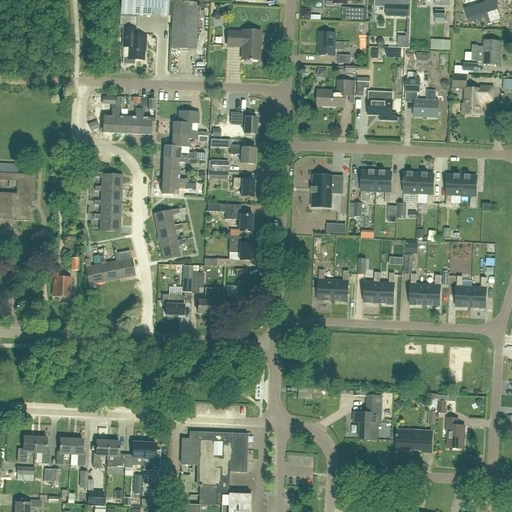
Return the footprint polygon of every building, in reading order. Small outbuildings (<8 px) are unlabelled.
[(167,16),(168,0),(120,0),(120,15),(167,17),(167,16)] [(374,0),(374,5),(386,6),(386,17),(408,18),(408,6),(400,6),(399,0),(374,0)] [(477,0),(468,0),(463,2),(465,10),(468,22),(487,16),(487,21),(496,21),(497,0),(487,0),(488,2),(479,5),(477,0)] [(196,50),(198,3),(174,2),(172,2),(171,49),(196,50)] [(365,22),(365,9),(350,9),(349,22),(365,22)] [(301,19),(309,19),(310,11),(302,11),(301,19)] [(444,19),(445,11),(434,11),(434,19),(444,19)] [(215,13),(212,19),(218,21),(221,15),(215,13)] [(145,46),(145,37),(135,37),(135,28),(123,28),(122,48),(128,48),(128,58),(122,57),(122,65),(134,65),(134,60),(143,61),(144,45),(145,46)] [(259,61),(260,32),(242,31),(242,33),(227,33),(227,47),(242,47),(241,60),(259,61)] [(343,51),(343,44),(335,44),(335,34),(319,33),(318,56),(334,57),(335,51),(343,51)] [(409,35),(396,35),(397,48),(409,48),(409,35)] [(430,39),(430,50),(450,50),(450,39),(430,39)] [(479,46),(473,45),(472,61),(477,61),(477,62),(483,63),(483,65),(499,66),(500,42),(484,41),(484,47),(478,47),(479,46)] [(427,62),(429,60),(429,54),(416,53),(416,59),(418,62),(427,62)] [(350,64),(350,56),(338,56),(338,64),(350,64)] [(478,72),(478,65),(462,64),(462,71),(478,72)] [(466,89),(466,76),(452,75),(451,88),(466,89)] [(419,93),(420,80),(405,79),(405,93),(419,93)] [(503,90),(511,90),(511,79),(503,79),(503,90)] [(351,93),(351,82),(337,82),(336,92),(317,91),(316,107),(322,107),(345,108),(345,92),(351,93)] [(356,97),(363,97),(364,89),(369,89),(369,83),(357,83),(356,97)] [(493,102),(493,88),(481,87),(481,90),(465,89),(464,105),(462,105),(462,115),(480,116),(481,101),(493,102)] [(435,102),(435,92),(427,91),(426,102),(414,101),(413,117),(437,118),(438,102),(435,102)] [(393,94),(369,92),(368,115),(380,116),(380,121),(397,121),(397,115),(392,115),(393,94)] [(123,108),(124,98),(115,98),(115,108),(123,108)] [(114,134),(115,108),(111,108),(110,112),(111,112),(111,117),(102,117),(102,134),(114,134)] [(126,135),(127,118),(118,117),(119,112),(119,109),(115,108),(114,134),(126,135)] [(138,135),(139,110),(134,109),(134,113),(135,113),(135,118),(127,118),(126,135),(138,135)] [(139,110),(138,135),(150,136),(151,119),(142,118),(143,113),(143,110),(139,110)] [(172,135),(198,136),(198,132),(191,132),(191,124),(198,124),(199,112),(178,111),(178,123),(172,123),(172,135)] [(256,135),(256,118),(245,118),(245,114),(231,113),(230,125),(244,126),(244,134),(256,135)] [(171,147),(180,147),(180,148),(188,148),(189,140),(194,140),(197,141),(197,142),(206,142),(206,137),(198,136),(172,135),(171,146),(171,147)] [(210,139),(210,147),(218,147),(218,140),(210,139)] [(164,146),(163,159),(189,160),(193,160),(193,154),(188,154),(180,153),(180,148),(180,147),(171,147),(171,146),(164,146)] [(254,165),(255,149),(242,148),(242,146),(230,146),(230,155),(241,155),(240,164),(254,165)] [(163,159),(162,171),(179,171),(180,163),(185,163),(185,164),(188,164),(196,164),(196,160),(193,160),(189,160),(163,159)] [(228,172),(228,162),(211,161),(211,171),(228,172)] [(184,180),(179,179),(179,171),(162,171),(162,183),(187,184),(188,179),(184,179),(184,180)] [(376,193),(377,172),(362,171),(361,202),(366,202),(366,193),(376,193)] [(227,180),(227,173),(207,172),(207,180),(227,180)] [(377,172),(376,193),(385,193),(385,203),(390,203),(392,173),(377,172)] [(0,220),(33,222),(33,208),(30,208),(30,202),(34,202),(35,175),(0,173),(0,220)] [(418,195),(419,174),(404,173),(403,194),(413,195),(412,204),(418,205),(418,195)] [(101,190),(121,191),(121,176),(102,175),(102,174),(95,174),(95,178),(101,178),(101,188),(101,190)] [(419,174),(418,195),(428,195),(427,205),(433,205),(433,198),(433,184),(434,175),(419,174)] [(452,196),(461,197),(462,176),(447,175),(446,206),(451,206),(452,196)] [(311,193),(311,194),(312,194),(312,201),(312,205),(317,206),(331,207),(331,193),(334,193),(334,194),(343,195),(343,179),(335,178),(335,180),(332,180),(332,177),(313,176),(313,188),(311,188),(313,189),(313,193),(311,193)] [(477,177),(462,176),(461,197),(470,197),(470,207),(475,207),(477,177)] [(253,198),(254,181),(242,180),(242,179),(233,179),(233,188),(238,189),(238,186),(241,186),(241,197),(253,198)] [(162,183),(161,195),(178,196),(178,187),(184,187),(184,188),(186,188),(186,191),(193,191),(193,193),(188,192),(188,197),(191,198),(191,196),(194,196),(194,197),(197,198),(198,191),(198,186),(187,185),(187,184),(162,183)] [(101,190),(101,188),(95,188),(94,192),(101,192),(100,202),(100,204),(120,204),(121,191),(101,190)] [(100,204),(100,202),(94,202),(94,206),(100,206),(100,216),(100,218),(120,218),(120,204),(100,204)] [(354,203),(354,204),(353,217),(361,217),(361,204),(354,203)] [(251,232),(252,216),(240,215),(240,206),(207,204),(207,212),(225,213),(225,220),(239,221),(238,232),(251,232)] [(406,219),(406,204),(397,204),(397,219),(406,219)] [(387,214),(396,215),(396,207),(388,206),(387,214)] [(156,230),(174,226),(172,216),(179,215),(178,209),(171,211),(153,215),(156,230)] [(100,218),(100,216),(94,216),(93,220),(100,220),(99,232),(119,233),(120,218),(100,218)] [(159,245),(177,241),(175,232),(182,230),(181,225),(174,226),(156,230),(159,245)] [(250,261),(251,245),(240,244),(240,238),(229,237),(228,253),(239,253),(238,261),(250,261)] [(185,243),(185,240),(177,241),(159,245),(163,260),(180,257),(178,247),(185,243)] [(458,247),(459,247),(459,243),(451,242),(450,252),(458,252),(458,247)] [(406,244),(405,254),(413,255),(414,244),(406,244)] [(118,254),(114,255),(116,262),(119,279),(134,276),(131,259),(121,261),(118,254)] [(404,255),(404,267),(412,268),(413,256),(404,255)] [(100,265),(104,283),(119,279),(116,262),(106,264),(103,257),(99,257),(100,265)] [(232,268),(232,260),(204,259),(203,266),(232,268)] [(366,260),(359,259),(358,275),(365,276),(366,260)] [(89,286),(104,283),(100,265),(91,267),(87,260),(83,260),(89,286)] [(190,293),(192,267),(182,266),(181,293),(190,293)] [(69,297),(70,279),(60,278),(60,270),(54,270),(53,297),(69,297)] [(318,301),(332,302),(333,288),(334,281),(324,280),(325,271),(319,271),(318,301)] [(343,281),(334,281),(333,288),(332,302),(347,303),(349,272),(343,272),(343,281)] [(364,303),(378,304),(379,291),(379,283),(380,279),(380,273),(374,273),(374,283),(365,282),(364,304),(364,303)] [(389,284),(379,283),(379,291),(378,304),(393,305),(395,274),(389,274),(389,284)] [(425,293),(425,285),(416,285),(417,275),(411,275),(410,306),(424,306),(425,293)] [(425,293),(424,306),(439,307),(441,276),(435,276),(435,286),(425,285),(425,293)] [(471,299),(471,288),(462,287),(463,277),(457,277),(456,308),(470,309),(471,299)] [(481,288),(471,288),(471,299),(470,309),(485,309),(487,279),(481,278),(481,288)] [(202,288),(202,282),(192,282),(191,293),(198,294),(198,287),(202,288)] [(241,284),(241,282),(238,282),(238,284),(237,284),(237,298),(230,298),(230,310),(248,311),(249,298),(248,298),(248,285),(241,284)] [(218,303),(218,290),(205,289),(204,302),(197,301),(197,313),(214,314),(214,303),(218,303)] [(183,316),(183,305),(183,297),(176,297),(177,296),(162,296),(161,305),(165,305),(165,316),(166,316),(166,317),(167,318),(172,318),(173,317),(173,316),(183,316)] [(297,399),(320,399),(321,388),(297,388),(297,399)] [(436,413),(437,396),(427,395),(427,412),(428,413),(428,425),(435,425),(435,413),(436,413)] [(380,424),(381,398),(367,397),(366,414),(354,414),(353,423),(360,423),(359,440),(377,441),(377,424),(380,424)] [(463,450),(464,426),(457,426),(458,419),(447,419),(446,433),(448,433),(447,449),(463,450)] [(431,453),(432,433),(397,431),(396,450),(406,451),(407,449),(422,450),(422,453),(431,453)] [(217,492),(228,493),(228,472),(245,472),(246,435),(194,433),(194,440),(197,465),(197,486),(199,486),(199,505),(216,506),(216,494),(217,494),(217,492)] [(34,453),(35,438),(24,438),(23,450),(18,450),(17,463),(26,463),(27,453),(34,453)] [(35,438),(34,453),(42,453),(42,464),(47,464),(48,452),(45,452),(46,439),(35,438)] [(70,455),(71,440),(60,439),(59,452),(56,452),(56,460),(57,461),(56,465),(63,465),(63,454),(70,455)] [(71,440),(70,455),(78,455),(77,466),(84,466),(85,453),(82,453),(82,441),(71,440)] [(197,465),(194,440),(181,440),(181,465),(197,465)] [(107,456),(108,442),(96,441),(96,454),(93,454),(92,467),(93,467),(93,468),(100,469),(100,462),(99,462),(100,456),(107,456)] [(108,442),(107,456),(114,457),(114,468),(120,468),(120,464),(121,464),(121,455),(118,455),(119,442),(108,442)] [(143,458),(144,444),(133,443),(132,456),(125,455),(125,468),(132,469),(132,466),(143,466),(143,458)] [(155,457),(155,444),(144,444),(143,458),(143,466),(143,471),(159,472),(160,457),(155,457)] [(32,476),(33,468),(16,467),(16,475),(32,476)] [(50,482),(51,470),(44,470),(43,482),(50,482)] [(86,489),(87,472),(79,472),(79,488),(86,489)] [(95,491),(96,473),(88,473),(87,490),(95,491)] [(140,494),(141,476),(134,476),(132,494),(140,494)] [(160,483),(151,483),(150,499),(159,500),(160,483)] [(87,493),(87,504),(103,505),(104,494),(87,493)] [(228,494),(227,494),(226,511),(249,511),(250,495),(228,494)] [(14,511),(29,511),(30,507),(40,508),(40,502),(28,501),(28,504),(15,503),(14,511)]
